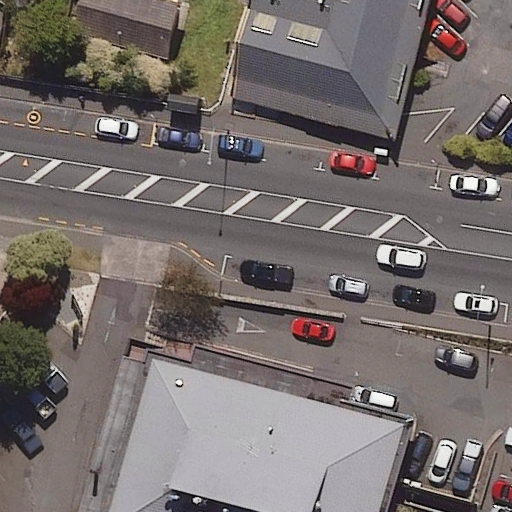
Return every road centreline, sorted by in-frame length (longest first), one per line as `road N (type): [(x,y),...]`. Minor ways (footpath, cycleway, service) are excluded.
road 1 (tertiary): [(0,126),(511,209)]
road 2 (tertiary): [(511,274),(0,194)]
